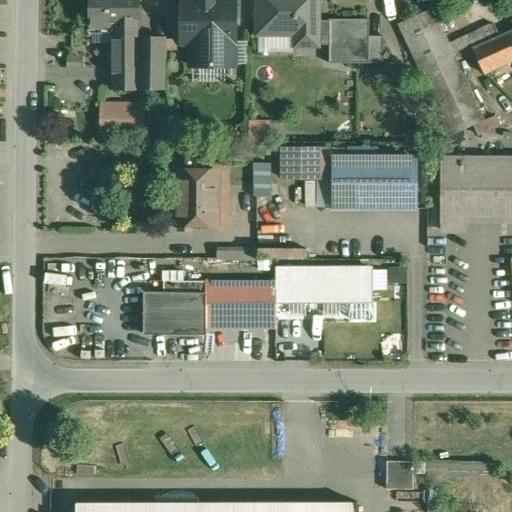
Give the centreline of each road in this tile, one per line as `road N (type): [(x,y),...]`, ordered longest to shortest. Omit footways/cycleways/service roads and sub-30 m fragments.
road 1 (residential): [(25,379),(511,378)]
road 2 (residential): [(27,0),(25,379)]
road 3 (residential): [(25,379),(26,511)]
